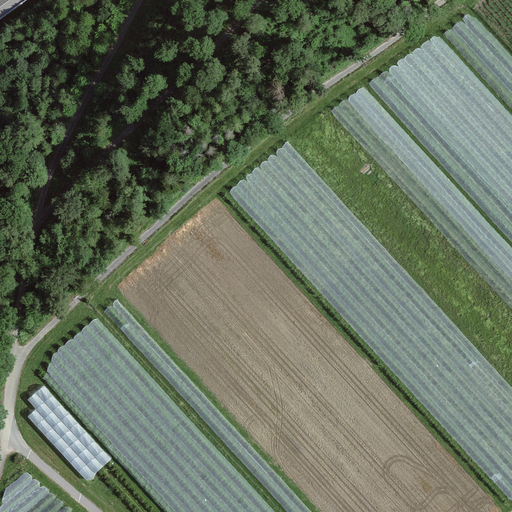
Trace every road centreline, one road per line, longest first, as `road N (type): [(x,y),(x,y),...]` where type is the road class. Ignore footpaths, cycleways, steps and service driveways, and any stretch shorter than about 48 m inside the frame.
road 1 (track): [(0,454),(15,359),(217,170),(442,0)]
road 2 (track): [(36,222),(260,0)]
